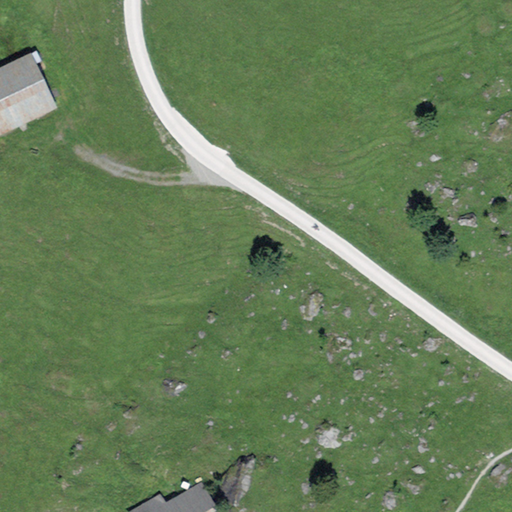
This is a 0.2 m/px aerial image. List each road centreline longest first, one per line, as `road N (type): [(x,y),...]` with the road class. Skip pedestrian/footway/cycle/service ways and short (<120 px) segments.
road 1 (unclassified): [(131,0),(140,64),(180,134),(511,373)]
road 2 (track): [(67,146),(122,167),(252,184)]
